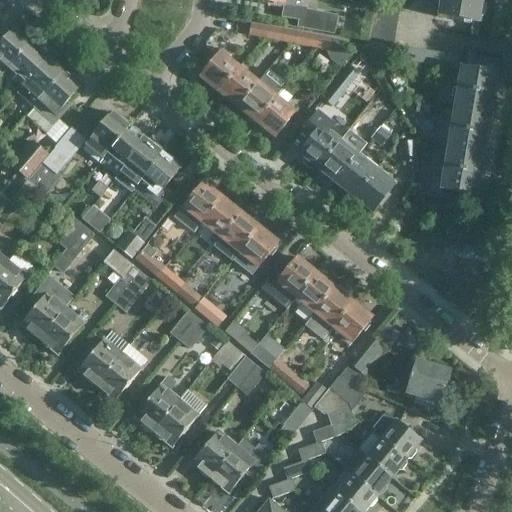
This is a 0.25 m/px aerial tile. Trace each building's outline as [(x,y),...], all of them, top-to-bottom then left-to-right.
[(296,7),(297,0),(249,0),(268,3),(267,7),(280,9),(281,6),(284,7),(296,9),(296,7)] [(441,0),(438,18),(478,25),(479,20),(485,21),(487,9),(481,7),(482,0),(441,0)] [(296,9),(284,7),(282,19),(298,22),(297,28),(334,35),(337,18),(305,12),(306,9),(296,7),(296,9)] [(388,48),(392,49),(393,49),(399,11),(372,7),(366,45),(372,57),(386,59),(388,48)] [(252,26),(249,37),(261,40),(264,28),(252,26)] [(264,28),(261,40),(288,44),(290,33),(264,28)] [(14,30),(8,37),(3,33),(0,36),(0,64),(7,71),(31,45),(14,30)] [(316,38),(290,33),(288,44),(314,49),(316,38)] [(332,41),(316,38),(314,49),(330,52),(332,41)] [(31,45),(7,71),(15,78),(10,82),(19,90),(47,59),(31,45)] [(460,58),(408,50),(406,63),(458,71),(460,58)] [(199,79),(218,94),(238,69),(228,61),(231,57),(223,51),(220,54),(219,54),(199,79)] [(32,108),(63,74),(47,59),(19,90),(16,93),(32,108)] [(335,84),(322,100),(334,109),(346,93),(345,92),(361,72),(352,64),(345,73),(335,84)] [(238,69),(218,94),(236,109),(257,83),(238,69)] [(453,81),(453,87),(493,93),(496,76),(461,70),(459,82),(453,81)] [(79,89),(63,74),(32,108),(53,127),(72,107),(67,102),(79,89)] [(257,83),(236,109),(255,123),(275,98),(257,83)] [(493,93),(453,87),(451,98),(456,99),(455,104),(490,110),(493,93)] [(275,98),(255,123),(274,139),(297,110),(290,104),(287,108),(275,98)] [(490,110),(455,104),(452,121),(487,127),(490,110)] [(98,149),(107,156),(128,129),(110,115),(85,148),(94,155),(98,149)] [(487,127),(452,121),(447,120),(444,138),(449,138),(484,144),(487,127)] [(298,156),(305,161),(317,171),(325,161),(341,141),(322,126),(314,137),(312,135),(303,146),(305,148),(298,156)] [(128,129),(107,156),(114,161),(110,168),(119,175),(130,161),(145,142),(128,129)] [(381,129),(372,141),(382,148),(391,137),(381,129)] [(86,142),(72,131),(29,182),(47,196),(62,179),(58,175),(86,142)] [(484,144),(449,138),(446,155),(480,161),(482,161),(484,144)] [(341,141),(325,161),(317,171),(335,185),(354,161),(359,155),(341,141)] [(145,142),(130,161),(119,175),(128,182),(133,176),(141,183),(158,161),(162,156),(145,142)] [(34,143),(12,169),(28,182),(49,156),(34,143)] [(401,144),(403,164),(416,163),(414,143),(401,144)] [(359,155),(354,161),(335,185),(353,199),(377,169),(359,155)] [(480,161),(446,155),(445,161),(440,160),(438,171),(479,178),(482,161),(480,161)] [(162,156),(158,161),(141,183),(149,189),(144,195),(154,203),(180,170),(162,156)] [(377,169),(353,199),(372,214),(378,206),(380,208),(389,197),(387,195),(398,181),(393,177),(390,180),(377,169)] [(479,178),(438,171),(437,177),(442,178),(440,190),(476,196),(479,178)] [(0,197),(9,205),(27,182),(18,174),(0,195),(0,197)] [(20,214),(38,191),(27,182),(9,205),(20,214)] [(101,200),(103,201),(110,192),(108,191),(109,190),(100,183),(92,193),(101,200)] [(183,210),(181,213),(188,219),(191,216),(202,225),(222,200),(203,185),(183,210)] [(240,215),(222,200),(202,225),(200,229),(206,234),(209,230),(220,240),(240,215)] [(100,236),(100,235),(110,222),(93,208),(82,221),(100,236)] [(259,229),(240,215),(220,240),(233,250),(231,253),(237,258),(239,254),(259,229)] [(84,229),(79,225),(74,221),(56,243),(66,251),(84,229)] [(147,221),(133,238),(130,235),(119,250),(131,260),(157,229),(147,221)] [(470,239),(471,229),(448,225),(446,235),(456,236),(470,239)] [(84,229),(66,251),(53,268),(64,276),(81,255),(94,237),(84,229)] [(278,245),(259,229),(239,254),(251,264),(248,267),(255,273),(257,269),(258,270),(278,245)] [(0,275),(8,265),(0,257),(0,254),(3,250),(0,248),(0,275)] [(142,275),(113,252),(103,265),(121,279),(106,299),(116,307),(142,275)] [(16,255),(8,265),(0,275),(0,309),(2,311),(27,280),(25,278),(33,269),(16,255)] [(152,258),(144,268),(158,280),(166,270),(152,258)] [(297,260),(277,285),(274,288),(282,294),(285,291),(296,300),(316,275),(297,260)] [(166,270),(158,280),(176,295),(184,285),(166,270)] [(142,275),(116,307),(126,315),(152,283),(142,275)] [(334,290),(316,275),(296,300),(297,300),(294,303),(300,308),(302,305),(314,315),(334,290)] [(184,285),(176,295),(195,310),(203,300),(184,285)] [(158,289),(151,298),(162,306),(169,297),(158,289)] [(353,304),(334,290),(314,315),(327,325),(324,328),(330,333),(333,329),(353,304)] [(21,327),(40,342),(65,311),(46,296),(21,327)] [(203,300),(195,310),(209,322),(217,312),(203,300)] [(372,320),(353,304),(333,329),(344,339),(341,342),(349,348),(372,320)] [(65,311),(40,342),(58,357),(89,319),(81,312),(75,319),(65,311)] [(180,344),(199,321),(188,313),(170,336),(180,344)] [(243,327),(232,341),(251,356),(259,346),(258,346),(268,334),(251,320),(244,328),(243,327)] [(191,352),(209,330),(199,321),(180,344),(191,352)] [(156,343),(166,331),(154,322),(145,334),(156,343)] [(349,408),(362,391),(369,382),(366,379),(387,352),(394,347),(419,355),(422,343),(407,331),(385,350),(372,340),(350,367),(349,366),(314,410),(323,417),(326,416),(349,408)] [(103,342),(78,373),(97,388),(122,357),(103,342)] [(255,367),(227,344),(211,363),(220,370),(223,367),(233,375),(227,382),(237,389),(255,367)] [(122,357),(97,388),(115,403),(140,372),(139,372),(148,362),(130,348),(122,358),(122,357)] [(280,358),(271,366),(297,395),(306,387),(280,358)] [(441,406),(451,373),(415,363),(405,395),(441,406)] [(255,367),(237,389),(248,398),(266,375),(255,367)] [(135,420),(153,435),(178,404),(168,396),(175,388),(176,385),(169,379),(167,382),(166,381),(160,389),(135,420)] [(178,404),(153,435),(172,450),(197,419),(178,404)] [(311,414),(302,406),(285,427),(294,434),(311,414)] [(349,408),(326,416),(330,428),(334,427),(354,420),(349,408)] [(396,423),(381,442),(406,462),(421,443),(396,423)] [(334,427),(330,428),(311,434),(315,446),(320,445),(338,438),(334,427)] [(192,466),(211,481),(236,450),(217,435),(192,466)] [(358,452),(367,460),(391,480),(406,462),(381,442),(372,435),(358,452)] [(320,445),(315,446),(297,453),(301,465),(305,463),(324,456),(320,445)] [(236,450),(211,481),(229,496),(254,465),(236,450)] [(367,460),(353,477),(345,471),(345,472),(377,498),(391,480),(367,460)] [(305,463),(301,465),(282,471),(286,483),(291,481),(310,475),(305,463)] [(365,511),(377,498),(345,472),(330,490),(357,511),(365,511)] [(291,481),(286,483),(267,489),(271,501),(295,493),(291,481)] [(357,511),(330,490),(315,508),(319,511),(357,511)] [(280,511),(268,502),(259,511),(280,511)]
